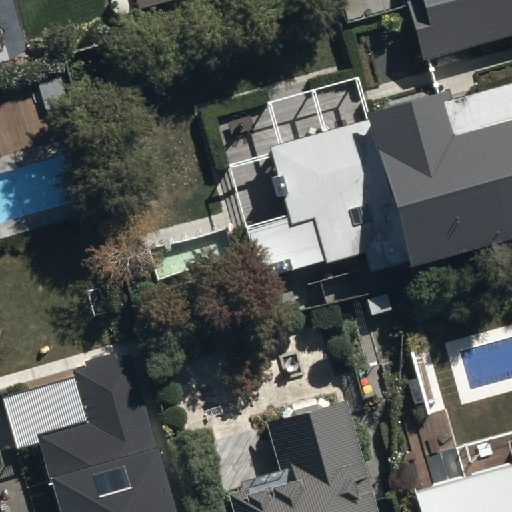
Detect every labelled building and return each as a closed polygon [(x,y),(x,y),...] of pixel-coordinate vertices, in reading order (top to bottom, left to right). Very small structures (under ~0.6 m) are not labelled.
[(422,54),(511,27),(511,0),(341,0),(346,18),(406,1),(422,54)] [(434,75),(359,96),(363,111),(269,137),(288,206),(244,218),(258,271),(366,242),(370,258),(511,219),(511,61),(437,82),(434,75)] [(84,411),(34,425),(59,511),(177,511),(129,341),(69,358),(84,411)] [(378,511),(346,389),(264,411),(276,458),(224,472),(234,511),(378,511)] [(511,511),(511,428),(506,430),(511,453),(412,480),(420,511),(511,511)]
